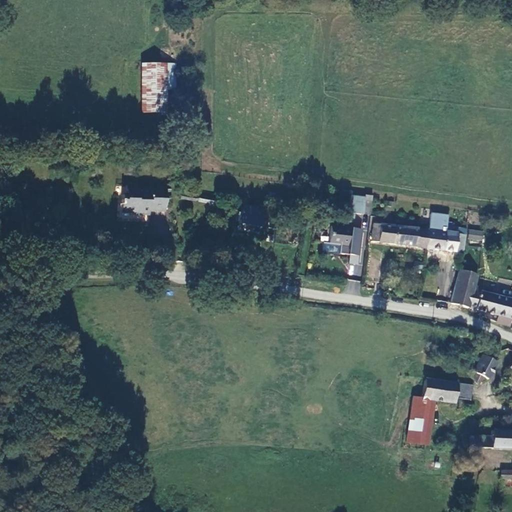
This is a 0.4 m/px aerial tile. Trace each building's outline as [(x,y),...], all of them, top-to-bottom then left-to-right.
[(154,67),(139,67),(142,114),(156,113),(154,67)] [(120,200),(120,214),(139,214),(139,217),(150,217),(150,213),(163,213),(163,197),(166,197),(166,188),(146,188),(146,192),(135,192),(135,189),(126,189),(126,200),(120,200)] [(363,203),(348,201),(345,219),(352,220),(352,215),(360,217),(363,203)] [(239,211),(238,220),(260,225),(262,216),(239,211)] [(422,246),(460,252),(462,236),(453,235),(455,225),(433,222),(431,233),(373,225),(371,239),(411,245),(422,246)] [(330,225),(327,242),(338,244),(337,252),(354,255),(359,229),(330,225)] [(479,233),(467,231),(466,238),(478,240),(479,233)] [(422,246),(411,245),(409,259),(420,260),(422,246)] [(511,299),(474,289),(478,274),(462,270),(453,302),(511,318),(511,299)] [(498,360),(485,354),(476,372),(489,378),(498,360)] [(420,379),(417,398),(422,398),(449,400),(451,383),(420,379)] [(467,383),(456,382),(454,398),(469,400),(472,385),(467,383)] [(417,398),(407,398),(403,438),(417,442),(422,398),(417,398)] [(511,429),(477,427),(475,448),(511,450),(511,429)] [(427,452),(427,462),(438,463),(439,453),(427,452)] [(511,466),(498,465),(497,476),(510,477),(510,479),(511,479),(511,466)]
